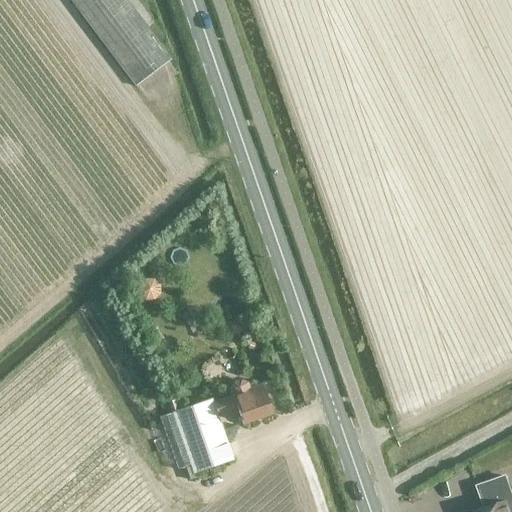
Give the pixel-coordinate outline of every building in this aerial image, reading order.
[(130,0),(77,0),(134,83),(170,59),(130,0)] [(262,385),(249,389),(247,383),(240,380),(232,383),(229,389),(231,395),(232,398),(213,405),(217,416),(236,409),(244,428),(275,417),(262,385)] [(232,460),(217,416),(213,405),(210,398),(170,413),(192,474),(232,460)] [(176,469),(188,465),(170,413),(158,417),(176,469)] [(508,511),(503,494),(511,491),(506,475),(477,485),(485,509),(477,511),(508,511)]
